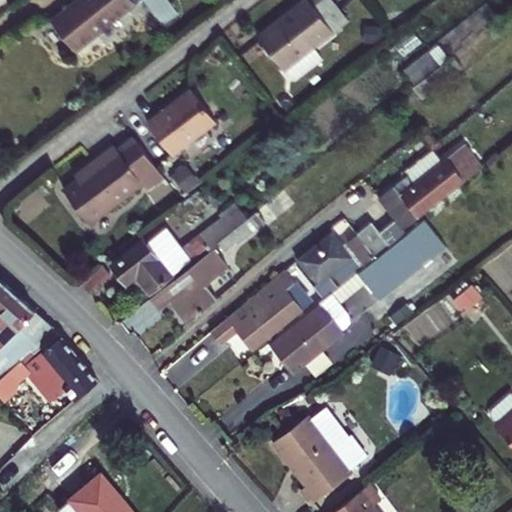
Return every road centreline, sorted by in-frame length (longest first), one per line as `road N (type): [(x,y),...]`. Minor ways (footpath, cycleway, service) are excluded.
road 1 (residential): [(0,245),(108,349),(248,511)]
road 2 (residential): [(0,192),(247,0)]
